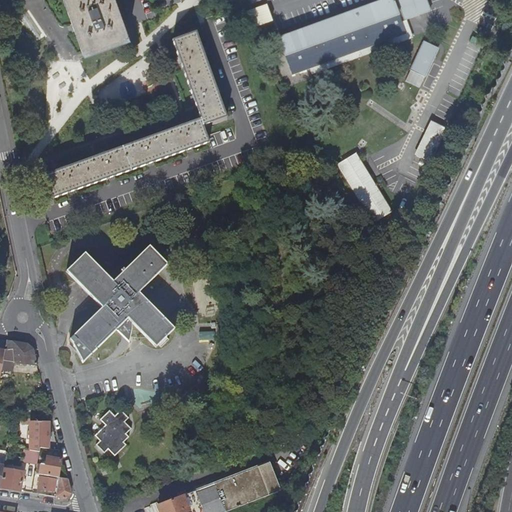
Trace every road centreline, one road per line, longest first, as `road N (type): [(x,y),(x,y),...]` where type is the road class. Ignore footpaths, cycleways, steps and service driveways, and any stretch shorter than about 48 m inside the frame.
road 1 (motorway): [(492,141),(366,389),(319,511)]
road 2 (motorway): [(511,231),(403,511)]
road 3 (trunk): [(492,141),(404,372)]
road 4 (motorway): [(511,152),(404,372)]
road 5 (residential): [(22,316),(43,338),(85,511)]
road 6 (motorway): [(445,511),(511,333)]
road 7 (residential): [(0,143),(28,271),(22,316)]
road 8 (trunk): [(404,372),(356,511)]
